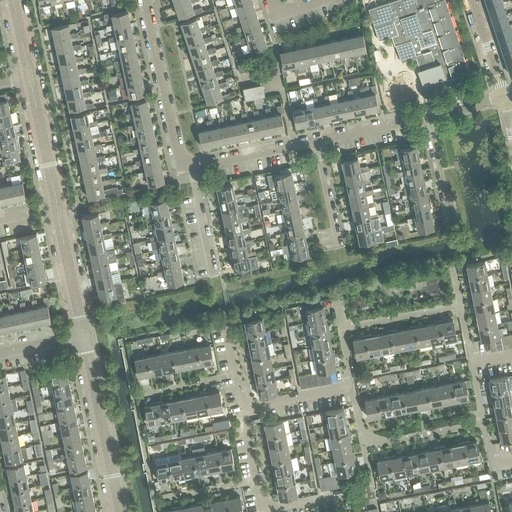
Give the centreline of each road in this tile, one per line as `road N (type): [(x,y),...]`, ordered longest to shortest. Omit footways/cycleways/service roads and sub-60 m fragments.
road 1 (residential): [(83,335),(29,74)]
road 2 (residential): [(191,167),(180,166),(146,0)]
road 3 (residential): [(120,511),(83,335)]
road 4 (residential): [(191,167),(314,140)]
road 5 (residential): [(460,303),(341,327)]
road 6 (residential): [(364,444),(482,421)]
